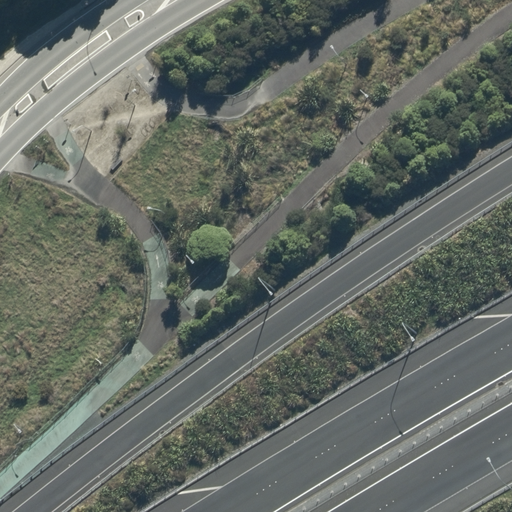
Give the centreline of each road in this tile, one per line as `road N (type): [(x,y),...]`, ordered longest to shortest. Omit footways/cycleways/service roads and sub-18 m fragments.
road 1 (trunk): [(29,511),(291,312),(511,170)]
road 2 (trunk): [(225,511),(511,341)]
road 3 (unclassified): [(0,127),(114,28),(167,0)]
road 4 (trunk): [(511,431),(374,511)]
